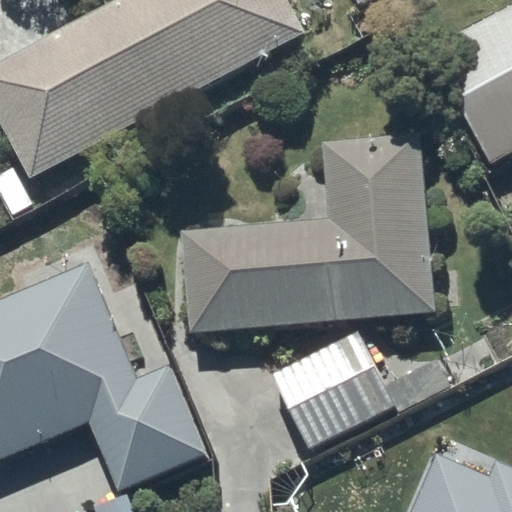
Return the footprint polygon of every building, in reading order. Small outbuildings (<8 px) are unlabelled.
[(120,0),(0,63),(0,106),(37,176),(310,31),(293,0),(120,0)] [(511,153),(511,5),(434,51),(498,161),(511,153)] [(332,219),(187,227),(194,330),(442,309),(425,132),(328,141),(332,219)] [(94,261),(0,301),(0,459),(95,418),(125,490),(212,452),(174,365),(144,377),(94,261)] [(364,331),(277,372),(314,448),(400,407),(402,412),(453,388),(440,361),(390,385),(364,331)] [(511,511),(511,464),(501,459),(494,476),(441,452),(415,511),(511,511)]
